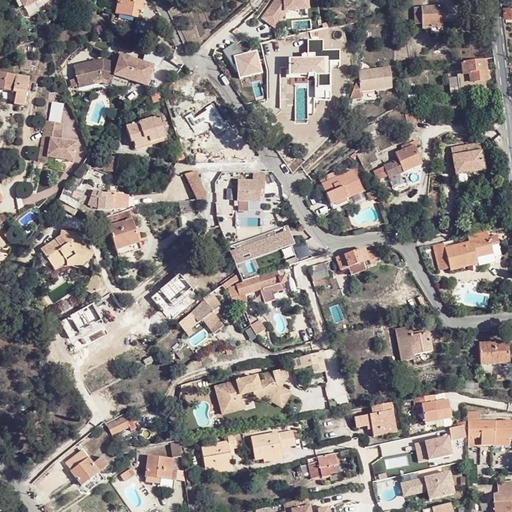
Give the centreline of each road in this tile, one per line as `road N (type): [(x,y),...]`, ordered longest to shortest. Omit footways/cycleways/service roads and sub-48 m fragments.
road 1 (residential): [(511,318),(444,316),(406,245),(386,237),(328,241),(315,231),(225,97),(185,58),(159,0)]
road 2 (track): [(272,163),(206,169),(208,233),(135,293),(111,287),(86,226),(68,219),(49,228),(25,258)]
